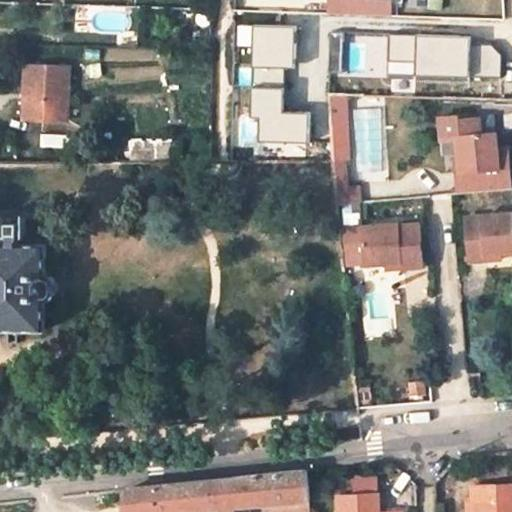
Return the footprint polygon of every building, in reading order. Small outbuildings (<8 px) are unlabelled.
[(390,78),(476,79),(477,36),(390,35),(390,78)] [(481,46),(477,76),(504,79),(507,48),(481,46)] [(58,82),(68,82),(68,66),(26,64),(25,115),(56,116),(58,82)] [(56,116),(67,116),(68,82),(58,82),(56,116)] [(354,179),(351,95),(333,96),(336,180),(354,179)] [(458,96),(442,95),(443,118),(459,117),(483,115),(481,98),(458,100),(458,96)] [(463,174),(456,174),(457,194),(511,189),(511,156),(511,148),(501,149),(499,131),(484,132),(483,115),(459,117),(462,155),(463,174)] [(462,155),(454,155),(456,174),(463,174),(462,155)] [(401,256),(402,264),(423,261),(419,222),(398,224),(397,218),(358,222),(360,238),(340,241),(342,262),(381,258),(401,256)] [(511,218),(463,223),(467,266),(488,264),(487,255),(503,253),(511,252),(511,218)] [(37,329),(37,326),(43,327),(43,294),(49,294),(53,290),(53,280),(50,277),(44,276),(44,244),(37,244),(36,237),(33,236),(32,235),(30,235),(27,236),(25,239),(25,241),(25,244),(0,243),(0,325),(25,326),(24,328),(24,331),(26,334),(31,335),(32,335),(34,334),(36,332),(37,329)] [(487,255),(488,264),(504,263),(503,253),(487,255)] [(381,258),(382,266),(402,264),(401,256),(381,258)] [(308,469),(231,476),(233,511),(248,511),(248,503),(271,501),(274,511),(310,511),(310,497),(308,469)] [(233,511),(231,476),(127,487),(127,511),(233,511)] [(476,500),(476,511),(511,511),(511,480),(503,481),(503,499),(476,500)] [(396,511),(396,509),(380,510),(379,491),(341,494),(341,511),(342,511),(350,511),(349,511),(396,511)]
